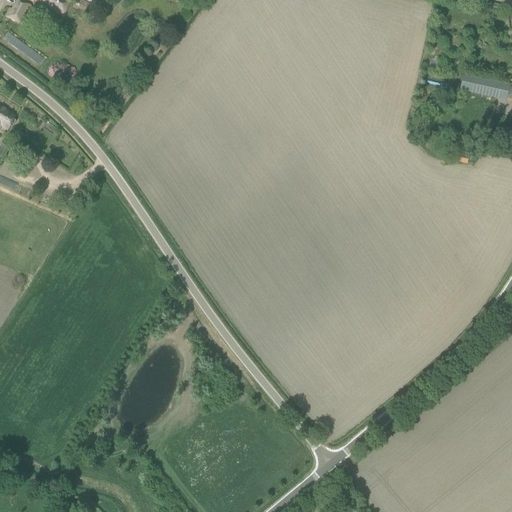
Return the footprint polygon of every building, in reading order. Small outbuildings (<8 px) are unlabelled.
[(10,9),(6,17),(23,25),(32,7),(18,0),(16,0),(12,10),(10,9)] [(30,0),(65,17),(71,3),(63,0),(30,0)] [(76,0),(75,3),(85,8),(88,1),(85,0),(76,0)] [(511,85),(464,75),(460,91),(511,102),(511,85)] [(5,110),(0,106),(0,126),(1,125),(8,130),(9,127),(12,127),(15,122),(14,120),(15,117),(5,110)] [(445,128),(458,129),(460,109),(448,108),(445,128)] [(459,154),(458,161),(467,164),(469,157),(459,154)]
